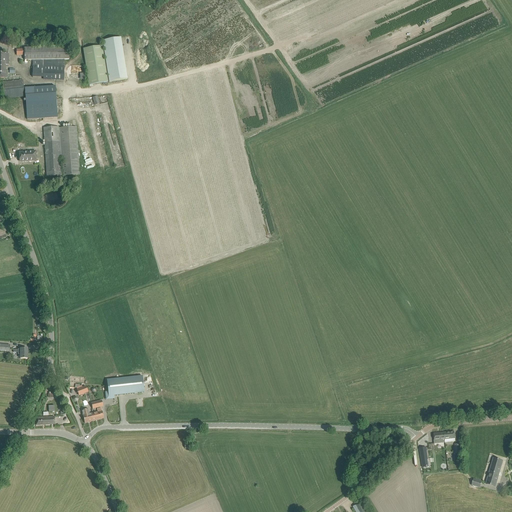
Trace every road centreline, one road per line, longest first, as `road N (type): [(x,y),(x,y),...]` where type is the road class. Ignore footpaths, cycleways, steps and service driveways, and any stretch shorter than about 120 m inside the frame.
road 1 (unclassified): [(416,437),(405,428),(103,426),(84,444)]
road 2 (unclassified): [(22,432),(51,341),(45,297),(0,165)]
